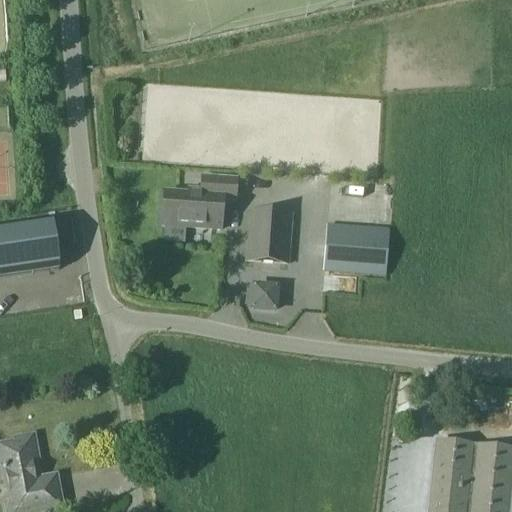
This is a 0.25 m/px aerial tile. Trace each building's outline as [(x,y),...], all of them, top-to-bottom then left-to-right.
[(234,203),(235,183),(202,181),(201,198),(164,195),(162,227),(221,231),(222,201),(234,203)] [(288,264),(291,215),(250,213),(247,261),(288,264)] [(52,220),(0,228),(0,278),(59,270),(52,220)] [(328,229),(325,267),(385,271),(387,232),(328,229)] [(37,482),(33,458),(37,457),(34,441),(29,437),(13,440),(14,445),(0,447),(0,448),(10,501),(5,502),(7,511),(41,511),(60,508),(55,479),(37,482)] [(429,511),(511,511),(511,451),(437,443),(429,511)]
